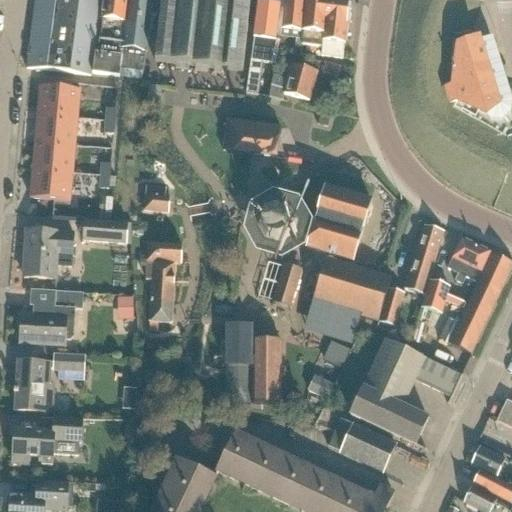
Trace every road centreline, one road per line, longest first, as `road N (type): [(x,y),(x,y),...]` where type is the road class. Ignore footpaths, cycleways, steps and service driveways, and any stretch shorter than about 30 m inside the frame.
road 1 (tertiary): [(511,231),(437,197),(396,157),(376,103),(384,0)]
road 2 (unknown): [(398,511),(189,402)]
road 3 (residential): [(428,511),(511,330)]
road 4 (residential): [(0,160),(20,0)]
